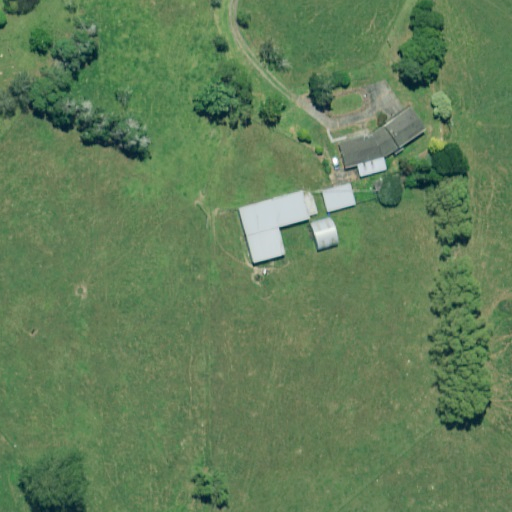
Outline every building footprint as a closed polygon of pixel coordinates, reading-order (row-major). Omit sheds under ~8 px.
[(118,105),(104,100),(100,109),(115,115),(118,105)] [(425,132),(409,108),(368,136),(339,145),(345,169),(357,166),(360,177),(385,170),(386,158),(425,132)] [(355,205),(350,185),(322,193),(328,213),(355,205)] [(308,219),(301,193),(239,211),(253,263),(284,255),(277,228),(308,219)] [(339,246),(331,219),(311,225),(318,251),(339,246)]
